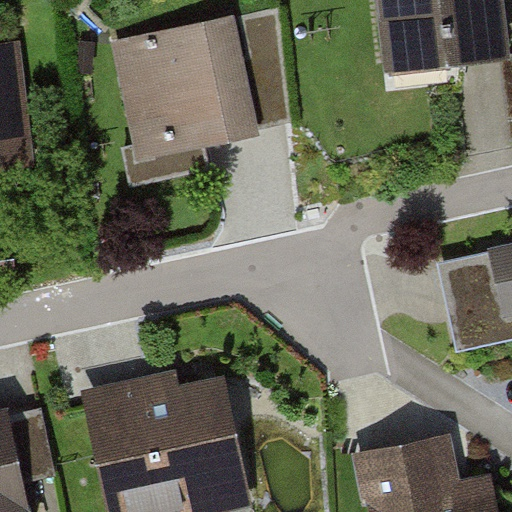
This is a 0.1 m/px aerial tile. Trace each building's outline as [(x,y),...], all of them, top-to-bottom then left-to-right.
[(511,0),(383,0),(391,67),(511,52),(511,0)] [(246,15),(117,40),(139,155),(268,130),(246,15)] [(0,161),(41,154),(19,42),(0,45),(0,161)] [(511,242),(503,244),(511,284),(511,242)] [(224,369),(93,398),(117,511),(180,511),(252,496),(224,369)] [(0,511),(24,511),(3,417),(0,417),(0,511)] [(466,447),(368,469),(378,511),(511,511),(511,484),(476,493),(466,447)]
